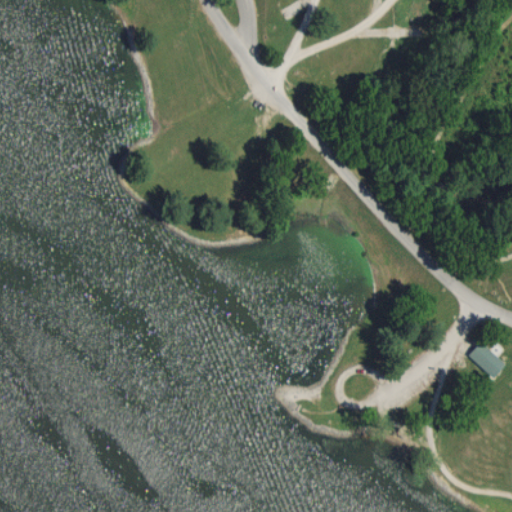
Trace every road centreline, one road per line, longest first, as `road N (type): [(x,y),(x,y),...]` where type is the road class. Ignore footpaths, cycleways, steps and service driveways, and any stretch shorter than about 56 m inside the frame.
road 1 (residential): [(511,318),(447,277),(391,219),(207,0)]
road 2 (residential): [(274,86),(297,61),(353,44),(382,25),(402,0),(309,30),(297,61)]
road 3 (residential): [(479,302),(453,351),(388,399)]
